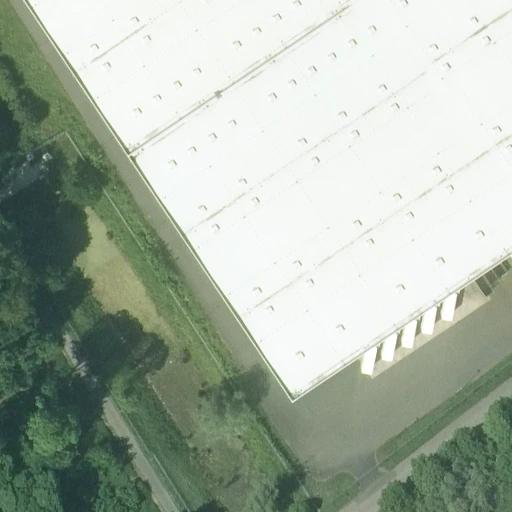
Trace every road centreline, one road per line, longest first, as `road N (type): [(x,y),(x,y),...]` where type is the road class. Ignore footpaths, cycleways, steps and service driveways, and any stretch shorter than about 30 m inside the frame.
road 1 (track): [(0,235),(171,511)]
road 2 (unclassified): [(511,401),(370,511)]
